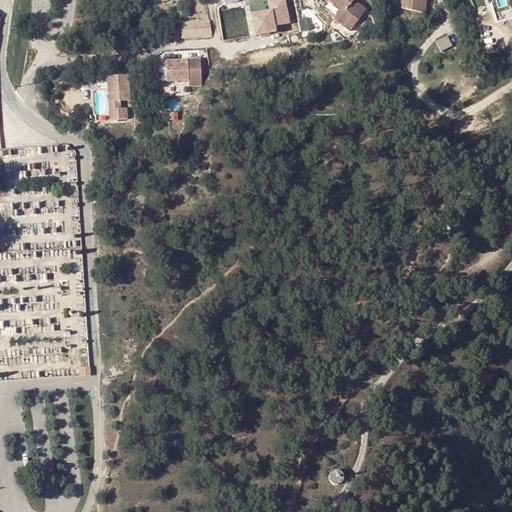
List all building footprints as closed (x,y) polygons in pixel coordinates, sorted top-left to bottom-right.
[(272,25),(289,22),(284,0),(265,0),(267,8),(245,12),(250,35),(273,31),(272,25)] [(331,0),(330,2),(344,9),(339,18),(357,28),(369,6),(358,0),(331,0)] [(405,0),(405,8),(427,12),(428,0),(405,0)] [(180,21),(181,38),(212,36),(211,19),(180,21)] [(299,34),(291,36),(293,44),(301,42),(299,34)] [(452,46),(447,36),(436,42),(441,52),(452,46)] [(189,80),(188,61),(165,63),(167,81),(189,80)] [(122,101),(131,100),(128,76),(107,79),(112,123),(130,121),(129,109),(123,110),(122,101)] [(159,95),(158,87),(147,88),(148,96),(159,95)] [(462,239),(463,236),(464,234),(463,231),(461,229),(459,227),(457,227),(454,227),(452,228),(450,229),(448,231),(448,234),(448,236),(449,239),(450,241),(452,242),(455,243),(458,242),(460,241),(462,239)] [(343,481),(344,479),(344,476),(344,474),(342,472),(340,470),(338,469),(335,469),(333,470),(331,472),(330,474),(329,476),(329,479),(330,481),(332,483),(334,484),(336,485),(339,484),(341,483),(343,481)]
